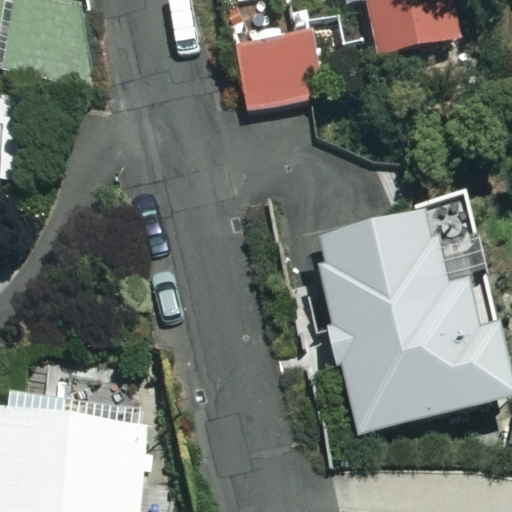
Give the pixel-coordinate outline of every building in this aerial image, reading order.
[(28,0),(0,0),(0,88),(17,91),(19,82),(87,94),(100,19),(28,6),(28,0)] [(379,0),(389,71),(476,59),(467,0),(379,0)] [(341,110),(332,51),(251,63),(260,122),(341,110)] [(0,204),(19,207),(30,107),(0,103),(0,204)] [(439,234),(342,252),(348,280),(338,282),(369,449),(511,421),(511,271),(501,212),(438,224),(439,234)] [(69,414),(29,410),(19,511),(156,511),(163,441),(67,432),(69,414)]
